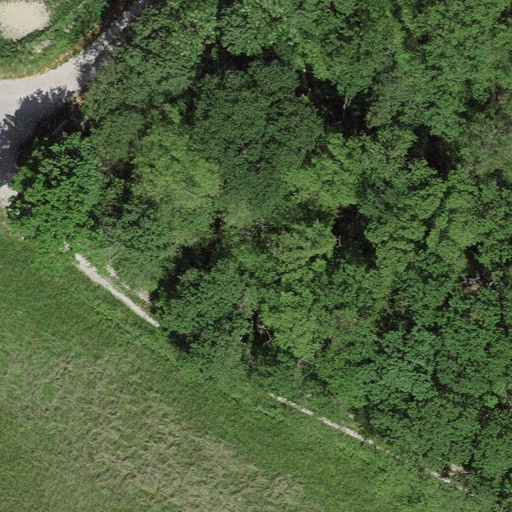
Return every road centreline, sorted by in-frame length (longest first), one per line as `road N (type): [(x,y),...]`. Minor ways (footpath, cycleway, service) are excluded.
road 1 (track): [(5,144),(22,196),(154,311),(262,378),(511,505)]
road 2 (track): [(153,0),(30,121)]
